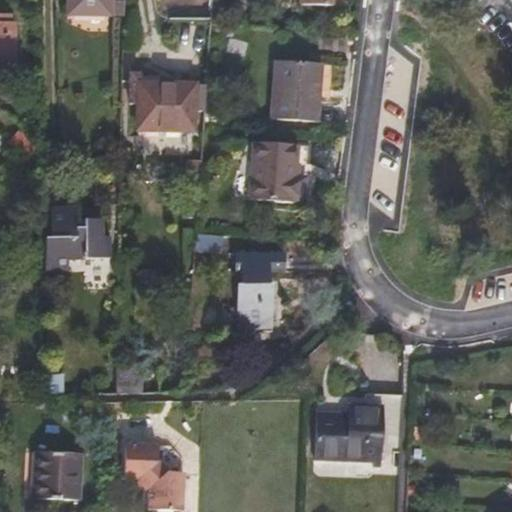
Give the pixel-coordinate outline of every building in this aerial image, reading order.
[(118,2),(118,0),(62,0),(62,8),(102,9),(103,1),(118,2)] [(337,14),(338,0),(286,0),(285,8),(337,14)] [(102,9),(118,11),(118,2),(103,1),(102,9)] [(0,62),(11,62),(11,13),(0,13),(0,62)] [(311,130),(317,74),(271,68),(266,124),(311,130)] [(152,77),(126,74),(124,94),(131,95),(131,85),(152,86),(152,77)] [(128,127),(182,133),(185,90),(152,86),(131,85),(131,95),(128,127)] [(195,135),(196,132),(199,92),(185,90),(182,133),(195,135)] [(0,137),(16,152),(24,141),(5,124),(0,130),(0,137)] [(294,208),(299,156),(243,151),(239,205),(283,210),(284,207),(294,208)] [(57,238),(48,238),(49,269),(73,269),(74,259),(111,259),(112,235),(105,235),(105,220),(88,220),(88,227),(82,227),(82,209),(57,209),(57,238)] [(187,219),(186,237),(212,240),(213,221),(187,219)] [(273,279),(273,260),(224,256),(223,276),(227,277),(227,288),(224,288),(221,329),(256,331),(259,290),(256,289),(258,278),(273,279)] [(98,394),(125,394),(122,368),(99,367),(98,394)] [(30,395),(42,395),(41,374),(30,374),(30,395)] [(392,396),(353,397),(353,403),(335,403),(335,411),(304,411),(303,453),(352,455),(352,451),(361,452),(361,455),(361,462),(368,462),(370,452),(391,453),(392,396)] [(86,422),(86,400),(71,401),(70,421),(86,422)] [(413,402),(413,417),(422,418),(422,403),(413,402)] [(127,478),(135,488),(134,508),(167,507),(167,471),(153,471),(141,459),(141,443),(109,443),(109,477),(127,478)] [(65,498),(65,453),(21,453),(21,497),(65,498)] [(131,491),(135,488),(127,478),(122,482),(131,491)]
